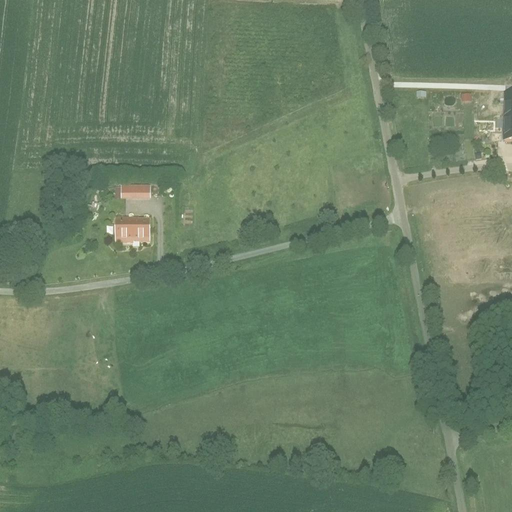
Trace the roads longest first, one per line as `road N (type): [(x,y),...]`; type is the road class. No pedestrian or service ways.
road 1 (residential): [(401,217),(70,292),(0,294)]
road 2 (residential): [(450,443),(401,217)]
road 3 (residential): [(401,217),(360,0)]
road 4 (unknown): [(380,104),(511,95)]
